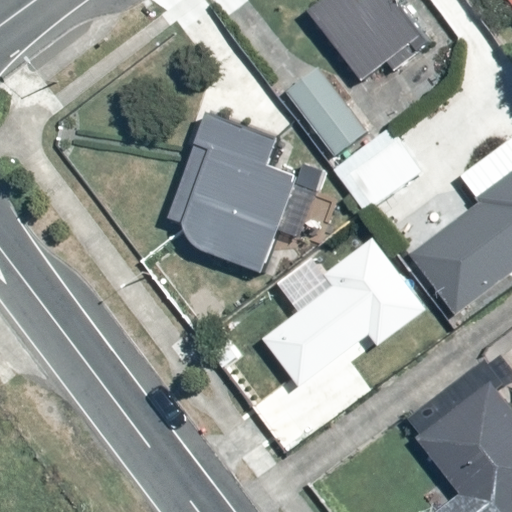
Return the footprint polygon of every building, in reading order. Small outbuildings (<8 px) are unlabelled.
[(428,31),(404,0),(318,0),(307,9),(361,81),(428,31)] [(366,130),(318,66),(285,91),(333,155),(366,130)] [(320,183),(300,175),(268,161),(277,138),(205,107),(193,137),(204,141),(165,232),(255,270),(280,280),(296,241),(314,249),(336,197),(318,189),(320,183)] [(422,173),(390,128),(333,168),(365,213),(422,173)] [(511,269),(511,157),(401,241),(455,313),(511,269)] [(435,331),(386,270),(344,304),(393,365),(435,331)] [(511,511),(511,408),(487,377),(415,434),(461,492),(436,511),(511,511)]
